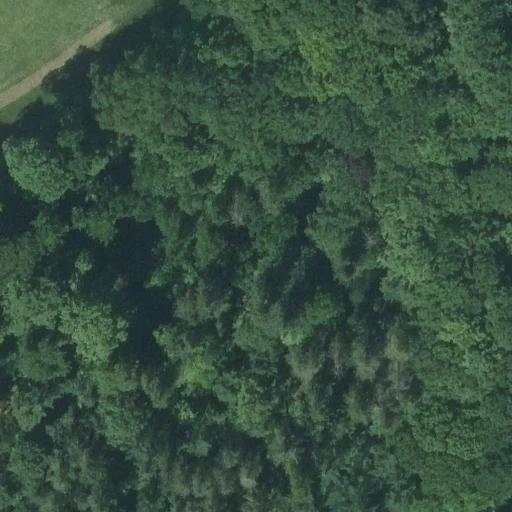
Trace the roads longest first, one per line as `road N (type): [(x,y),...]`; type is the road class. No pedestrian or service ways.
road 1 (track): [(296,0),(461,195),(491,287),(482,380),(422,511)]
road 2 (track): [(0,239),(62,194),(242,123)]
road 3 (track): [(376,96),(305,99),(242,123)]
